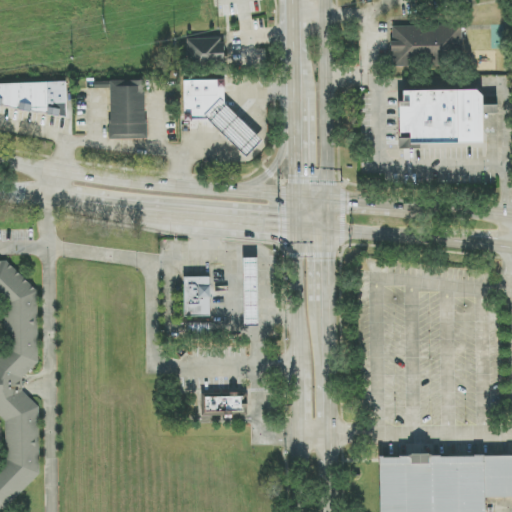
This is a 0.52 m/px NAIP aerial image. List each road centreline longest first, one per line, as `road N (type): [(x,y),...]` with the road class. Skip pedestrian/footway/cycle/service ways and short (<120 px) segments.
road 1 (secondary): [(296,0),(308,511)]
road 2 (secondary): [(301,199),(0,164)]
road 3 (secondary): [(329,201),(325,0)]
road 4 (secondary): [(329,231),(511,248)]
road 5 (secondary): [(50,201),(189,223)]
road 6 (secondary): [(334,438),(332,309)]
